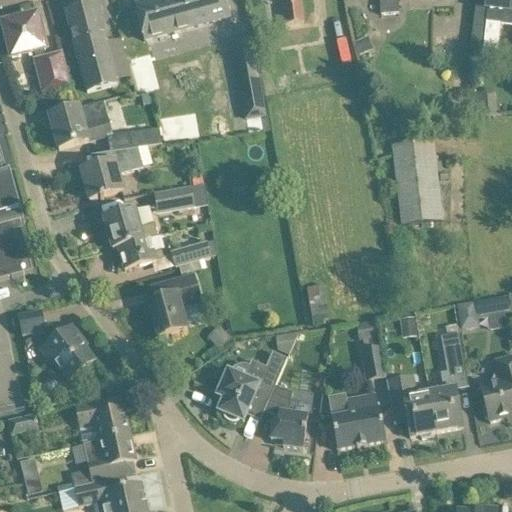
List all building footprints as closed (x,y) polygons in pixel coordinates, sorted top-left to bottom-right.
[(230,19),(226,4),(224,0),(165,0),(136,8),(145,43),(230,19)] [(304,25),(300,0),(281,0),(286,27),(304,25)] [(379,0),(381,17),(399,16),(397,0),(379,0)] [(511,27),(511,0),(487,0),(487,2),(486,11),(488,11),(486,25),(485,30),(474,28),(470,59),(482,61),(497,62),(501,27),(511,27)] [(117,86),(102,26),(96,6),(66,14),(87,94),(117,86)] [(45,52),(42,38),(37,18),(4,27),(12,60),(34,55),(36,62),(36,63),(43,94),(69,87),(61,56),(47,60),(45,52)] [(253,40),(231,44),(246,122),(267,118),(253,40)] [(478,96),(480,120),(499,119),(497,95),(478,96)] [(155,107),(153,96),(142,98),(144,109),(155,107)] [(108,139),(114,138),(105,103),(50,119),(59,152),(89,144),(88,143),(107,138),(108,139)] [(160,132),(112,138),(114,153),(138,151),(162,147),(160,132)] [(440,224),(444,223),(435,142),(393,147),(402,228),(421,226),(440,224)] [(104,199),(126,193),(122,178),(144,171),(138,151),(114,153),(110,154),(113,165),(82,174),(90,203),(100,200),(101,202),(104,201),(104,199)] [(0,283),(18,278),(33,274),(20,231),(17,232),(15,225),(23,223),(23,224),(24,223),(9,171),(8,171),(8,172),(1,174),(0,171),(0,166),(2,166),(0,158),(0,283)] [(192,190),(205,187),(203,174),(189,176),(192,190)] [(264,183),(267,199),(280,197),(277,180),(264,183)] [(192,190),(194,203),(209,200),(206,187),(205,187),(192,190)] [(196,211),(194,203),(192,190),(155,196),(159,218),(196,211)] [(155,226),(153,226),(149,209),(135,212),(104,221),(113,252),(119,251),(158,240),(155,226)] [(162,252),(164,251),(160,239),(158,240),(119,251),(125,273),(144,268),(156,265),(165,262),(162,252)] [(176,270),(218,260),(213,244),(172,255),(176,270)] [(201,305),(194,278),(151,290),(155,303),(147,305),(157,341),(188,332),(182,310),(201,305)] [(315,325),(331,325),(329,289),(313,290),(315,325)] [(506,298),(456,307),(461,330),(479,328),(477,319),(510,313),(506,298)] [(22,338),(26,337),(46,333),(42,313),(18,319),(22,338)] [(491,317),(494,332),(508,329),(505,314),(491,317)] [(415,320),(401,322),(402,333),(417,331),(415,320)] [(360,343),(379,340),(376,323),(357,326),(360,343)] [(79,343),(81,341),(72,329),(41,353),(51,365),(54,363),(70,383),(95,364),(79,343)] [(230,341),(219,329),(207,339),(218,351),(230,341)] [(446,369),(465,365),(459,336),(441,340),(446,369)] [(381,350),(369,352),(362,353),(368,384),(386,381),(381,350)] [(268,405),(276,389),(288,361),(273,355),(266,369),(252,363),(250,367),(245,365),(241,365),(238,366),(235,367),(232,370),(229,375),(218,399),(224,402),(219,414),(223,416),(223,418),(223,419),(224,420),(225,422),(225,423),(226,423),(228,425),(229,425),(231,426),(232,426),(234,426),(235,426),(236,425),(237,425),(239,424),(239,423),(243,425),(255,399),(268,405)] [(494,385),(481,389),(485,408),(483,411),(485,420),(489,422),(490,426),(508,421),(511,420),(510,419),(511,418),(511,359),(495,364),(495,366),(499,376),(492,378),(494,385)] [(463,431),(456,392),(456,391),(452,374),(441,376),(444,393),(430,396),(437,435),(463,431)] [(437,435),(430,396),(416,399),(413,380),(387,385),(391,409),(404,407),(410,440),(419,439),(422,442),(430,441),(432,436),(437,435)] [(303,452),(306,432),(308,418),(290,416),(292,396),(276,389),(268,405),(265,413),(279,419),(278,426),(273,426),(270,442),(283,444),(283,449),(303,452)] [(385,445),(382,425),(379,411),(378,411),(375,397),(347,402),(349,416),(331,420),(338,453),(357,450),(357,451),(366,449),(366,448),(385,445)] [(99,444),(130,437),(124,410),(106,414),(103,402),(75,409),(80,431),(91,428),(91,426),(95,425),(99,444)] [(11,440),(38,434),(35,418),(8,423),(11,440)] [(134,465),(136,465),(130,437),(99,444),(99,445),(86,447),(90,464),(87,465),(89,473),(92,487),(108,483),(113,482),(120,480),(136,477),(134,465)] [(35,462),(20,465),(24,479),(38,475),(35,462)] [(147,511),(141,487),(129,489),(110,493),(108,483),(92,487),(75,491),(80,511),(94,507),(94,511),(147,511)]
